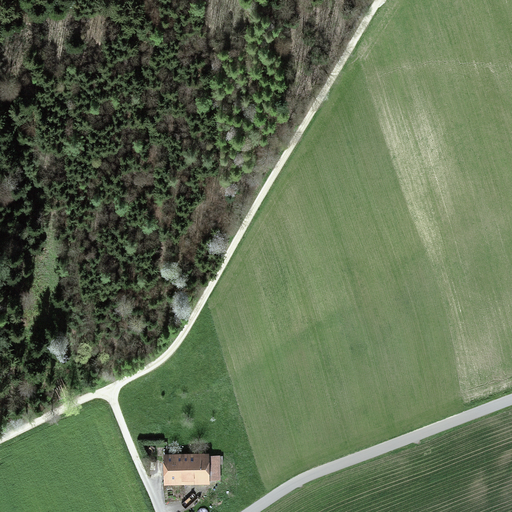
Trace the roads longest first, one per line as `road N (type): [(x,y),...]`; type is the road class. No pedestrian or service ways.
road 1 (track): [(378,0),(180,336),(150,367),(109,390)]
road 2 (unclassified): [(247,511),(289,485),(511,400)]
road 3 (track): [(158,511),(109,390)]
